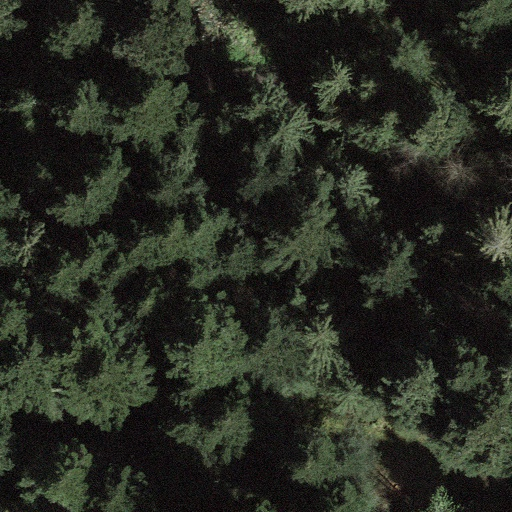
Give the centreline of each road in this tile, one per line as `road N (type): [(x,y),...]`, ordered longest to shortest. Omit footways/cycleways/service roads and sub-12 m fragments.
road 1 (track): [(303,0),(339,60),(468,216),(511,255)]
road 2 (track): [(468,216),(456,0)]
road 3 (track): [(0,8),(170,0)]
